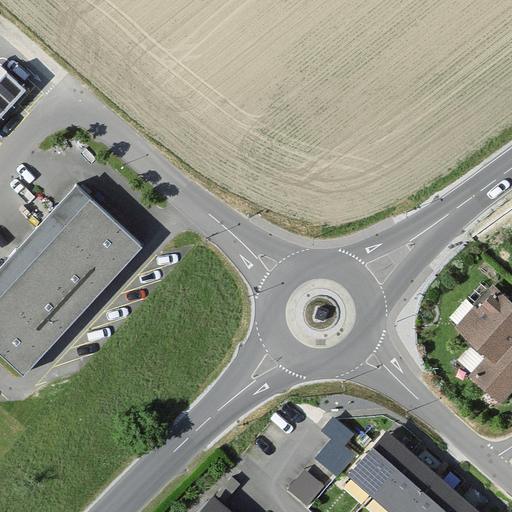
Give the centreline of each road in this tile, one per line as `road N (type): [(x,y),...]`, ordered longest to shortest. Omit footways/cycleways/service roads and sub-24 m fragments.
road 1 (unclassified): [(0,164),(42,118),(65,110),(90,115),(288,278)]
road 2 (secondary): [(284,349),(116,511)]
road 3 (secondary): [(511,167),(359,283)]
road 4 (residential): [(358,347),(488,461)]
